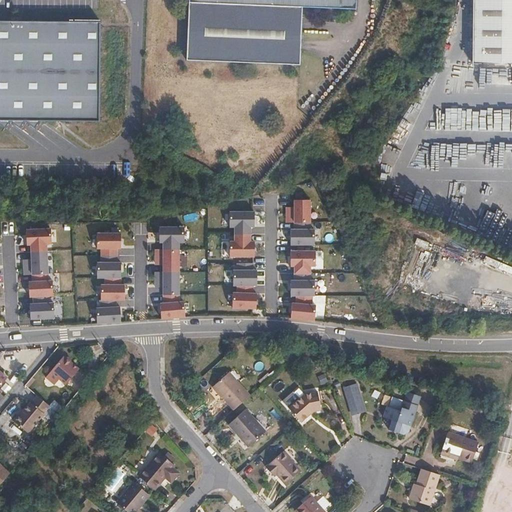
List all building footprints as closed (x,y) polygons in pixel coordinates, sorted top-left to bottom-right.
[(187,0),(185,59),(296,63),(299,6),(354,9),(354,0),(187,0)] [(511,0),(472,0),(471,64),(511,64),(511,0)] [(0,125),(4,128),(12,121),(19,128),(27,121),(34,129),(39,121),(99,122),(100,28),(0,21),(0,125)] [(459,129),(459,108),(445,108),(445,129),(459,129)] [(482,108),(480,128),(501,130),(502,110),(482,108)] [(288,223),(295,223),(311,223),(311,200),(295,200),(295,208),(288,208),(288,223)] [(253,227),(253,212),(228,212),(228,227),(233,227),(233,234),(249,234),(249,227),(253,227)] [(311,223),(295,223),(295,230),(291,230),(291,245),(315,245),(315,230),(311,230),(311,223)] [(163,243),(163,250),(178,250),(178,243),(183,243),(183,227),(159,227),(159,243),(163,243)] [(31,245),(32,252),(48,251),(47,244),(51,244),(50,229),(27,230),(27,245),(31,245)] [(121,233),(97,233),(97,249),(101,249),(101,256),(117,256),(117,249),(121,249),(121,233)] [(249,234),(233,234),(233,242),(228,242),(228,257),(253,257),(253,242),(249,242),(249,234)] [(178,250),(163,250),(156,250),(156,265),(163,265),(163,272),(178,272),(178,250)] [(26,275),(33,275),(49,274),(48,251),(32,252),(32,259),(25,260),(26,275)] [(316,251),(291,251),(291,266),(295,266),(295,274),(311,274),(311,266),(316,266),(316,251)] [(117,256),(101,256),(101,263),(97,263),(97,278),(105,278),(121,278),(121,263),(117,263),(117,256)] [(163,272),(156,272),(156,287),(163,287),(163,295),(178,295),(178,272),(163,272)] [(49,274),(33,275),(33,282),(29,282),(30,297),(34,297),(50,296),(54,296),(53,281),(49,281),(49,274)] [(311,274),(295,274),(295,281),(291,281),(291,296),(295,296),(313,296),(315,296),(315,281),(311,281),(311,274)] [(121,285),(121,278),(105,278),(105,285),(101,285),(101,300),(116,300),(125,300),(124,285),(121,285)] [(255,286),(239,286),(238,293),(234,293),(234,308),(258,309),(258,294),(254,294),(255,286)] [(179,302),(178,295),(163,295),(164,303),(160,304),(161,319),(184,317),(183,302),(179,302)] [(50,296),(34,297),(34,304),(30,304),(31,319),(55,318),(54,303),(50,303),(50,296)] [(313,296),(295,296),(294,303),(291,303),(289,318),(315,321),(316,305),(312,305),(313,296)] [(116,307),(116,300),(101,300),(100,300),(100,308),(96,308),(98,324),(121,322),(120,307),(116,307)] [(57,379),(64,385),(77,370),(69,363),(69,360),(65,357),(61,357),(48,372),(56,378),(57,379)] [(56,378),(48,372),(43,378),(52,385),(57,379),(56,378)] [(213,386),(234,410),(250,396),(229,372),(213,386)] [(355,383),(343,387),(348,402),(360,398),(355,383)] [(421,397),(407,392),(404,400),(418,405),(421,397)] [(305,394),(289,408),(302,423),(314,413),(323,411),(319,393),(305,394)] [(42,413),(48,405),(36,396),(30,403),(28,402),(18,415),(16,414),(11,422),(27,434),(44,414),(42,413)] [(360,398),(348,402),(352,415),(364,411),(360,398)] [(392,418),(389,428),(400,431),(403,423),(411,426),(418,405),(404,400),(401,409),(387,405),(383,415),(392,418)] [(229,425),(239,436),(241,434),(250,445),(266,431),(247,410),(229,425)] [(448,430),(442,452),(472,462),(479,441),(448,430)] [(241,434),(239,436),(248,447),(250,445),(241,434)] [(266,467),(272,475),(275,472),(278,475),(286,484),(302,471),(284,451),(266,467)] [(147,466),(138,477),(155,491),(166,479),(170,482),(175,482),(179,476),(179,472),(175,468),(176,466),(159,452),(153,459),(153,462),(150,465),(147,466)] [(0,485),(11,472),(0,462),(0,485)] [(440,474),(422,468),(417,484),(416,488),(414,487),(410,499),(430,505),(440,474)] [(116,504),(125,511),(133,511),(139,505),(141,506),(149,497),(133,484),(116,504)] [(295,511),(324,511),(311,496),(295,511)]
